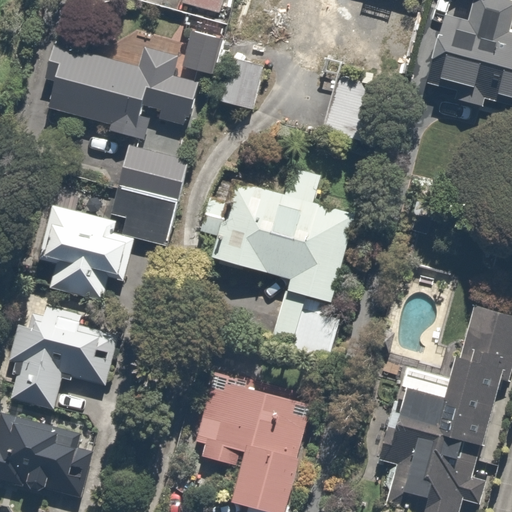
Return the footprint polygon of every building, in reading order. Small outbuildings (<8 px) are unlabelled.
[(185,0),(183,9),(226,22),(233,0),(185,0)] [(263,0),(252,40),(307,55),(304,68),(341,78),(327,131),(371,143),(411,0),(263,0)] [(485,0),(477,27),(449,18),(430,80),(511,105),(511,2),(505,0),(485,0)] [(199,32),(192,60),(189,71),(226,81),(237,42),(199,32)] [(144,66),(67,46),(58,78),(71,81),(60,118),(135,138),(122,187),(114,215),(139,221),(135,237),(140,239),(147,240),(169,247),(181,203),(187,205),(201,156),(197,155),(215,87),(186,79),(189,71),(192,60),(149,48),(144,66)] [(217,263),(283,278),(267,346),(324,360),(358,213),(320,204),(327,172),(296,165),(289,193),(236,180),(217,263)] [(130,278),(140,239),(135,237),(121,234),(124,224),(62,207),(49,256),(64,260),(58,285),(115,300),(122,275),(130,278)] [(508,380),(511,365),(511,316),(475,307),(461,359),(455,357),(445,398),(405,388),(402,402),(394,400),(378,461),(395,466),(385,505),(412,511),(460,511),(464,501),(481,506),(487,480),(473,477),(499,378),(508,380)] [(49,321),(30,314),(26,326),(21,324),(6,371),(21,376),(12,405),(62,421),(77,376),(108,386),(125,335),(52,312),(49,321)] [(224,392),(212,389),(198,440),(207,442),(203,457),(235,466),(239,452),(245,453),(232,502),(266,511),(284,511),(313,405),(227,381),(224,392)] [(115,445),(0,409),(0,481),(95,511),(115,445)]
